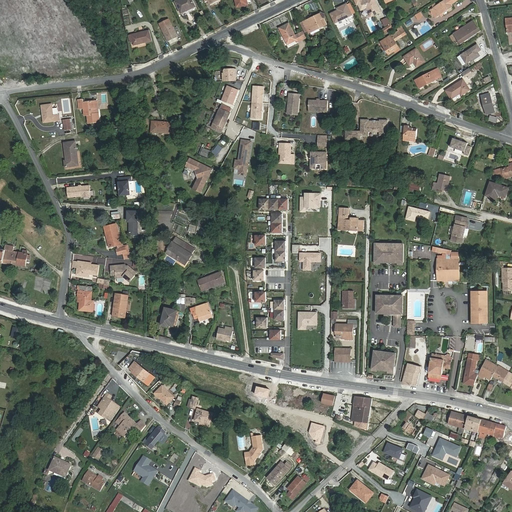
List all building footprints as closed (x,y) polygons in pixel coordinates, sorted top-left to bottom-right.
[(179,0),(176,2),(182,13),(196,7),(192,0),(179,0)] [(354,0),(357,5),(358,4),(362,10),(367,8),(371,17),(380,12),(374,0),(366,0),(363,2),(361,0),(354,0)] [(446,0),(430,10),(435,18),(453,6),(451,4),(457,0),(446,0)] [(356,13),(351,3),(347,5),(352,15),(356,13)] [(339,10),(331,14),(335,23),(352,15),(347,5),(347,4),(338,9),(339,10)] [(304,22),(309,31),(322,25),(323,27),(326,25),(321,14),(304,22)] [(382,20),(385,26),(391,23),(388,17),(382,20)] [(160,24),(168,41),(169,41),(171,45),(178,41),(177,37),(178,37),(169,19),(160,24)] [(474,20),(450,36),(454,42),(457,40),(460,44),(481,31),(474,20)] [(287,46),(297,40),(295,35),(289,23),(278,28),(287,46)] [(391,24),(382,30),(385,34),(393,28),(391,24)] [(133,42),(134,46),(153,41),(150,30),(131,35),(133,42)] [(306,38),(303,31),(295,35),(297,40),(298,42),(306,38)] [(399,31),(381,42),(389,54),(394,51),(396,52),(400,50),(395,41),(403,36),(399,31)] [(461,56),(466,64),(480,55),(478,53),(481,50),(477,45),(461,56)] [(417,49),(404,57),(410,65),(414,62),(417,67),(425,61),(417,49)] [(448,72),(444,65),(437,69),(441,75),(448,72)] [(222,72),(223,81),(237,80),(236,69),(235,68),(225,68),(222,72)] [(437,69),(415,80),(420,88),(442,77),(441,75),(437,69)] [(469,69),(463,73),(465,77),(467,75),(469,78),(472,76),(470,73),(472,73),(469,69)] [(457,75),(454,70),(448,74),(451,79),(457,75)] [(464,80),(446,91),(451,99),(461,93),(462,95),(470,90),(464,80)] [(239,90),(228,85),(222,100),(234,105),(239,90)] [(264,86),(254,85),(253,102),(263,103),(264,86)] [(300,95),(290,94),(288,114),(298,115),(300,95)] [(490,94),(481,96),(487,115),(495,112),(490,94)] [(100,122),(99,113),(96,114),(95,101),(83,102),(83,100),(78,100),(79,109),(83,108),(84,116),(88,115),(89,123),(100,122)] [(317,101),(309,101),(309,112),(328,112),(328,101),(320,101),(317,101)] [(263,103),(253,102),(251,118),(261,119),(263,103)] [(52,105),(42,106),(43,114),(44,114),(45,122),(59,120),(58,114),(53,115),(52,105)] [(217,114),(228,119),(231,113),(230,113),(231,110),(222,105),(217,114)] [(212,127),(223,132),(228,119),(217,114),(212,127)] [(71,119),(64,120),(65,130),(72,129),(71,119)] [(119,119),(114,120),(115,123),(110,124),(111,128),(120,127),(119,119)] [(369,120),(361,120),(361,136),(369,136),(369,132),(380,132),(380,136),(388,136),(388,120),(380,120),(380,121),(375,121),(369,121),(369,120)] [(153,122),(152,132),(173,134),(174,124),(153,122)] [(410,126),(405,126),(404,141),(412,142),(413,140),(416,140),(417,129),(410,128),(410,126)] [(468,143),(453,138),(450,147),(465,152),(464,154),(469,156),(472,147),(467,146),(468,143)] [(236,159),(234,168),(240,169),(239,175),(247,176),(253,141),(241,139),(238,159),(236,159)] [(76,142),(64,143),(67,161),(65,161),(66,167),(79,166),(76,142)] [(291,144),(280,143),(280,152),(282,152),(282,154),(281,159),(284,162),(291,162),(291,164),(295,164),(295,155),(291,155),(291,144)] [(210,151),(202,148),(200,154),(208,157),(210,151)] [(327,153),(311,152),(311,168),(316,168),(316,165),(317,165),(320,165),(321,165),(321,168),(326,168),(327,153)] [(190,157),(186,166),(194,170),(195,170),(198,179),(197,179),(192,189),(201,193),(214,169),(190,157)] [(511,175),(511,163),(510,164),(511,167),(502,169),(504,178),(511,175)] [(450,176),(440,174),(438,183),(434,182),(433,190),(437,191),(437,189),(447,191),(450,176)] [(132,178),(119,179),(121,197),(131,196),(130,183),(132,182),(132,178)] [(411,182),(410,190),(420,191),(421,184),(411,182)] [(508,188),(491,183),(486,196),(494,198),(495,194),(505,197),(508,188)] [(92,185),(70,188),(71,197),(84,196),(84,197),(93,196),(92,185)] [(300,212),(307,212),(307,208),(321,208),(321,199),(322,199),(322,193),(305,192),(305,197),(301,197),(300,212)] [(270,198),(260,199),(260,210),(270,210),(270,198)] [(279,198),(270,198),(270,210),(279,210),(279,198)] [(289,198),(279,198),(279,210),(289,210),(289,198)] [(472,209),(481,211),(481,210),(483,202),(475,200),(472,209)] [(363,227),(364,221),(358,221),(359,219),(352,218),(351,221),(348,220),(349,209),(341,209),(339,229),(348,230),(358,230),(358,227),(363,227)] [(139,210),(127,210),(127,222),(129,222),(129,233),(131,235),(138,235),(139,210)] [(283,213),(272,213),(272,223),(283,223),(283,213)] [(200,218),(198,226),(208,229),(210,220),(200,218)] [(467,223),(456,220),(451,241),(462,243),(464,238),(462,238),(463,236),(464,236),(466,228),(468,229),(469,223),(467,223)] [(283,223),(272,223),(272,233),(283,233),(283,223)] [(123,244),(121,244),(117,224),(107,226),(110,238),(107,238),(109,247),(117,245),(118,249),(117,249),(118,255),(123,253),(128,252),(127,247),(123,248),(123,244)] [(266,235),(256,235),(256,246),(266,246),(266,235)] [(177,238),(174,242),(178,244),(173,252),(169,250),(167,253),(185,265),(195,250),(177,238)] [(286,241),(276,241),(276,251),(286,251),(286,241)] [(375,265),(382,265),(382,263),(399,263),(398,265),(405,265),(405,243),(375,243),(375,265)] [(0,262),(26,267),(28,254),(27,254),(28,251),(24,251),(23,253),(13,252),(14,247),(6,246),(6,250),(0,249),(0,262)] [(452,250),(433,247),(432,251),(451,255),(452,250)] [(286,251),(276,251),(276,262),(286,262),(286,251)] [(303,262),(303,270),(312,270),(312,262),(321,262),(322,252),(300,252),(300,262),(303,262)] [(438,256),(438,280),(459,280),(459,259),(446,259),(446,256),(438,256)] [(266,257),(256,257),(256,268),(266,268),(266,257)] [(88,262),(79,261),(78,267),(78,268),(77,275),(84,276),(84,273),(98,275),(100,266),(88,264),(88,262)] [(111,266),(112,275),(116,275),(125,274),(125,277),(130,281),(137,273),(128,266),(124,266),(124,265),(111,266)] [(265,270),(254,270),(254,281),(265,281),(265,270)] [(221,272),(199,281),(203,291),(216,286),(215,284),(224,281),(221,272)] [(511,290),(511,273),(503,273),(503,282),(504,282),(504,290),(511,290)] [(49,291),(50,280),(42,279),(41,290),(49,291)] [(92,291),(82,290),(82,299),(77,299),(77,301),(80,302),(80,310),(93,311),(94,305),(91,305),(92,291)] [(352,308),(352,299),(354,299),(354,291),(344,291),(343,308),(352,308)] [(488,291),(472,291),(473,324),(488,323),(488,291)] [(266,292),(256,292),(256,302),(266,302),(266,292)] [(129,296),(116,294),(113,316),(125,318),(129,296)] [(404,295),(377,295),(377,314),(385,314),(385,316),(391,316),(391,314),(394,314),(394,327),(402,328),(402,315),(404,315),(404,295)] [(285,300),(274,300),(274,310),(285,310),(285,300)] [(208,303),(191,309),(193,314),(198,312),(200,321),(213,317),(208,303)] [(177,311),(166,308),(162,323),(174,326),(177,311)] [(285,310),(274,310),(274,320),(285,320),(285,310)] [(299,312),(299,330),(307,330),(307,325),(318,326),(318,312),(299,312)] [(268,328),(268,317),(257,317),(257,328),(268,328)] [(353,325),(337,324),(336,334),(340,334),(341,339),(353,339),(353,325)] [(217,338),(231,341),(233,331),(225,329),(219,328),(217,338)] [(282,330),(270,330),(270,340),(282,340),(282,330)] [(161,335),(159,340),(169,343),(171,339),(161,335)] [(351,349),(336,349),(336,360),(351,360),(351,349)] [(372,371),(379,372),(379,371),(388,372),(388,373),(395,374),(398,353),(375,350),(372,371)] [(450,369),(452,362),(453,358),(450,357),(451,355),(447,354),(447,357),(432,354),(429,373),(430,373),(429,377),(441,379),(443,368),(450,369)] [(474,374),(477,356),(470,355),(465,383),(474,386),(479,376),(474,374)] [(497,368),(497,366),(486,359),(480,372),(483,374),(482,376),(485,377),(491,380),(493,376),(497,368)] [(145,381),(150,374),(135,362),(129,369),(133,371),(132,372),(138,377),(139,376),(145,381)] [(417,386),(417,384),(422,366),(409,363),(407,371),(406,370),(403,382),(417,386)] [(503,382),(509,372),(499,366),(497,368),(493,376),(503,382)] [(511,373),(509,372),(503,382),(511,387),(511,373)] [(167,405),(174,397),(162,386),(155,393),(167,405)] [(112,419),(120,407),(110,400),(112,397),(108,394),(99,407),(103,409),(100,414),(107,419),(108,417),(112,419)] [(333,405),(335,396),(324,394),(322,403),(333,405)] [(355,426),(367,429),(372,398),(356,396),(354,410),(357,411),(355,426)] [(195,409),(198,399),(194,398),(193,400),(190,400),(188,406),(191,407),(195,409)] [(211,423),(213,413),(198,409),(195,420),(201,422),(201,420),(211,423)] [(426,413),(418,409),(415,415),(422,420),(426,413)] [(403,428),(415,436),(423,422),(408,411),(403,419),(407,422),(403,428)] [(476,441),(479,432),(482,419),(469,416),(452,412),(448,424),(474,431),(471,440),(476,441)] [(127,435),(137,425),(125,413),(116,422),(121,426),(124,429),(122,431),(127,435)] [(432,421),(434,416),(427,413),(425,418),(432,421)] [(317,443),(323,422),(310,418),(306,431),(310,432),(308,440),(317,443)] [(482,419),(479,432),(481,432),(479,437),(485,439),(487,434),(489,435),(492,422),(482,419)] [(506,426),(492,422),(489,435),(493,436),(493,438),(499,439),(499,437),(503,438),(506,426)] [(117,430),(125,437),(127,435),(122,431),(124,429),(121,426),(117,430)] [(152,450),(166,432),(160,427),(158,429),(154,427),(149,433),(153,436),(146,445),(152,450)] [(430,437),(433,430),(427,427),(424,434),(430,437)] [(256,460),(264,448),(262,434),(252,436),(254,446),(251,451),(251,454),(250,456),(246,456),(248,465),(256,464),(256,460)] [(441,439),(434,456),(443,460),(446,452),(452,455),(453,454),(457,456),(461,448),(441,439)] [(287,442),(283,449),(293,455),(297,448),(287,442)] [(403,449),(388,443),(384,452),(399,458),(403,449)] [(175,464),(180,456),(174,453),(169,461),(175,464)] [(139,480),(150,486),(159,470),(150,465),(153,460),(144,455),(133,475),(140,479),(139,480)] [(67,476),(72,465),(56,458),(50,470),(55,473),(56,471),(67,476)] [(276,485),(290,469),(282,462),(268,478),(276,485)] [(374,462),(370,469),(386,479),(390,479),(395,471),(380,462),(379,464),(374,462)] [(450,475),(429,465),(425,473),(428,474),(426,480),(435,484),(437,481),(445,485),(450,475)] [(55,473),(55,475),(65,480),(67,476),(56,471),(55,473)] [(100,476),(98,478),(93,475),(94,474),(90,471),(84,481),(100,491),(105,483),(102,481),(103,478),(100,476)] [(293,499),(307,483),(299,476),(288,489),(292,492),(291,493),(290,492),(288,495),(293,499)] [(374,493),(360,481),(357,485),(355,483),(351,489),(364,499),(368,494),(371,497),(374,493)] [(432,495),(417,488),(414,496),(416,497),(413,503),(412,502),(411,506),(424,511),(426,507),(424,506),(427,499),(429,501),(432,495)] [(257,511),(260,508),(234,489),(225,501),(237,510),(236,511),(238,511),(244,511),(245,511),(246,511),(257,511)] [(119,493),(107,511),(113,511),(124,496),(119,493)]
